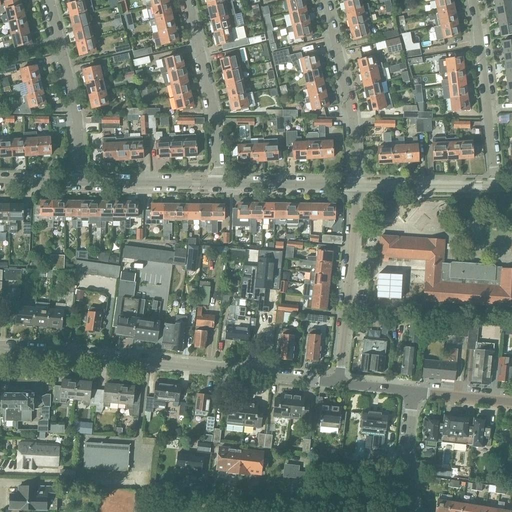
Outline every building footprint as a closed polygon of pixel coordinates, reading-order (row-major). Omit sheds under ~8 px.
[(3,24),(9,22),(25,19),(21,6),(20,0),(8,0),(4,1),(6,10),(7,14),(1,15),(2,19),(3,24)] [(67,4),(70,17),(86,14),(94,12),(90,0),(69,0),(70,4),(67,4)] [(151,0),(152,1),(147,5),(147,9),(169,4),(167,0),(151,0)] [(290,14),(306,10),(303,0),(291,0),(287,1),(290,14)] [(360,0),(351,0),(344,2),(347,15),(364,11),(363,11),(360,0)] [(439,13),(455,9),(453,0),(437,0),(436,0),(439,13)] [(511,2),(495,6),(496,16),(511,13),(511,2)] [(211,20),(227,16),(224,3),(209,7),(211,20)] [(387,13),(394,12),(392,3),(385,5),(387,13)] [(169,4),(147,9),(149,16),(150,21),(172,16),(169,4)] [(364,11),(347,15),(350,27),(372,22),(373,22),(369,9),(363,11),(364,11)] [(458,22),(455,9),(439,13),(430,15),(431,20),(435,19),(437,26),(458,22)] [(293,26),(309,22),(306,10),(290,14),(293,26)] [(511,13),(496,16),(498,26),(511,23),(511,13)] [(73,30),(90,26),(86,14),(70,17),(73,30)] [(214,33),(236,27),(238,27),(235,14),(227,16),(211,20),(214,33)] [(172,16),(150,21),(152,27),(158,25),(159,32),(175,29),(172,16)] [(12,35),(28,31),(25,19),(9,22),(12,35)] [(296,39),(312,36),(309,22),(293,26),(296,39)] [(372,22),(350,27),(354,40),(373,35),(371,28),(373,28),(372,22)] [(437,40),(444,39),(460,35),(458,22),(437,26),(435,27),(437,40)] [(511,34),(511,23),(498,26),(500,37),(511,34)] [(76,43),(92,38),(90,26),(73,30),(76,43)] [(239,40),(236,27),(214,33),(217,45),(221,44),(223,51),(249,45),(247,38),(239,40)] [(159,32),(153,33),(155,39),(160,37),(162,45),(178,41),(175,29),(159,32)] [(385,39),(399,36),(398,29),(384,33),(385,39)] [(0,58),(19,54),(17,47),(31,44),(28,31),(12,35),(3,37),(4,42),(3,43),(5,50),(0,50),(0,58)] [(414,44),(413,43),(411,32),(402,34),(406,46),(407,51),(421,49),(420,43),(414,44)] [(389,54),(403,51),(400,37),(386,41),(389,54)] [(80,56),(95,52),(94,45),(97,44),(95,38),(92,38),(76,43),(80,56)] [(269,40),(270,45),(271,51),(277,50),(275,44),(274,44),(273,39),(269,40)] [(511,40),(502,42),(503,53),(511,51),(511,40)] [(117,54),(131,50),(130,44),(116,47),(117,54)] [(135,58),(149,54),(148,48),(134,51),(135,58)] [(242,62),(239,49),(225,52),(227,58),(221,60),(224,73),(240,69),(249,67),(248,61),(242,62)] [(408,58),(422,55),(421,49),(407,51),(408,58)] [(287,56),(286,50),(272,53),(274,65),(292,61),(298,72),(298,73),(303,72),(320,68),(317,55),(302,59),(301,53),(287,56)] [(511,51),(503,53),(504,63),(511,61),(511,51)] [(115,63),(131,60),(129,53),(113,57),(115,63)] [(135,66),(151,63),(150,56),(134,60),(135,66)] [(161,74),(163,73),(169,72),(185,68),(182,56),(162,61),(163,68),(160,69),(161,74)] [(379,64),(377,56),(359,61),(362,74),(383,68),(382,63),(379,64)] [(409,66),(423,64),(422,57),(408,60),(409,66)] [(439,74),(448,73),(464,71),(463,58),(446,60),(447,64),(438,67),(439,74)] [(0,75),(16,71),(14,65),(0,68),(0,75)] [(23,83),(40,79),(36,66),(20,70),(23,83)] [(86,83),(102,79),(99,67),(83,71),(86,83)] [(166,86),(172,85),(188,81),(185,68),(169,72),(163,73),(166,86)] [(299,86),(306,85),(323,81),(320,68),(303,72),(304,76),(298,81),(297,82),(299,86)] [(365,86),(380,83),(386,81),(383,68),(362,74),(365,86)] [(227,85),(243,81),(240,69),(224,73),(227,85)] [(450,86),(466,84),(464,71),(448,73),(449,79),(442,80),(442,86),(450,85),(450,86)] [(414,86),(415,90),(421,90),(421,85),(419,86),(418,78),(412,79),(413,86),(414,86)] [(26,96),(42,92),(40,79),(23,83),(26,96)] [(89,96),(105,92),(102,79),(86,83),(89,96)] [(175,98),(191,94),(188,81),(172,85),(175,98)] [(230,98),(246,94),(243,81),(227,85),(230,98)] [(309,98),(326,94),(323,81),(306,85),(309,98)] [(367,98),(383,94),(380,83),(365,86),(367,98)] [(467,96),(466,84),(450,86),(450,85),(442,86),(444,98),(446,98),(467,96)] [(29,109),(46,105),(42,92),(26,96),(23,97),(25,105),(23,105),(21,106),(20,107),(19,108),(5,108),(7,114),(31,114),(29,109)] [(92,109),(108,105),(105,92),(89,96),(92,109)] [(249,109),(249,107),(253,106),(251,98),(253,98),(252,93),(246,94),(230,98),(233,111),(242,109),(242,111),(249,109)] [(370,111),(386,108),(384,100),(390,99),(389,93),(383,94),(367,98),(370,111)] [(178,111),(194,107),(191,94),(175,98),(178,111)] [(326,94),(309,98),(305,98),(307,104),(310,103),(312,110),(329,106),(326,94)] [(448,112),(453,111),(469,109),(467,96),(446,98),(448,112)] [(424,102),(416,104),(418,112),(418,118),(418,119),(432,119),(432,113),(424,113),(424,102)] [(146,135),(150,135),(150,129),(149,115),(143,115),(141,115),(142,135),(146,135)] [(277,133),(285,132),(284,123),(284,118),(276,118),(277,133)] [(418,118),(410,118),(411,125),(416,125),(416,133),(424,133),(423,120),(417,120),(417,119),(418,119),(418,118)] [(252,162),(251,139),(250,125),(250,119),(237,119),(237,125),(244,125),(246,146),(238,146),(232,147),(232,157),(239,157),(239,162),(252,162)] [(431,119),(423,120),(424,133),(432,132),(431,119)] [(332,126),(332,120),(318,120),(319,126),(319,134),(320,158),(334,158),(333,141),(325,141),(325,126),(332,126)] [(297,137),(297,131),(286,132),(287,146),(293,146),(294,160),(307,159),(306,142),(301,142),(301,137),(297,137)] [(156,135),(155,135),(156,141),(157,141),(158,158),(171,157),(170,137),(162,138),(162,132),(156,132),(156,135)] [(170,137),(171,157),(184,157),(183,140),(182,137),(182,133),(176,133),(170,134),(170,137)] [(117,159),(130,159),(129,137),(129,134),(125,134),(124,139),(116,139),(117,159)] [(307,159),(320,158),(319,134),(306,134),(306,142),(307,159)] [(11,140),(11,135),(0,135),(0,157),(12,157),(11,140)] [(43,136),(43,135),(37,135),(37,139),(38,155),(52,154),(50,136),(43,136)] [(196,136),(182,137),(183,140),(184,157),(197,156),(196,136)] [(404,145),(404,136),(398,137),(398,140),(391,141),(393,163),(405,162),(404,145)] [(130,159),(143,158),(142,137),(129,137),(130,159)] [(405,162),(418,161),(417,137),(413,137),(412,145),(404,145),(405,162)] [(434,160),(448,159),(446,139),(446,137),(433,138),(433,143),(434,160)] [(104,160),(117,159),(116,139),(116,138),(103,139),(103,144),(104,160)] [(252,162),(265,161),(264,144),(264,138),(251,139),(252,162)] [(460,159),(459,142),(459,138),(446,139),(448,159),(460,159)] [(12,157),(25,156),(24,139),(11,140),(12,157)] [(25,156),(38,155),(37,139),(24,139),(25,156)] [(265,161),(278,160),(277,139),(272,140),(272,144),(264,144),(265,161)] [(379,163),(393,163),(391,141),(391,140),(386,140),(386,143),(378,144),(379,163)] [(460,159),(473,158),(472,141),(459,142),(460,159)] [(237,203),(237,219),(245,219),(245,224),(247,235),(250,235),(250,234),(250,203),(244,203),(243,201),(239,201),(238,203),(237,203)] [(52,228),(52,202),(40,202),(40,209),(35,208),(35,222),(47,223),(48,228),(52,228)] [(64,222),(64,217),(64,202),(52,202),(52,228),(56,229),(58,222),(64,222)] [(76,217),(76,202),(64,202),(64,217),(76,217)] [(80,229),(81,222),(88,222),(88,218),(88,202),(76,202),(76,217),(76,221),(76,229),(80,229)] [(100,240),(100,202),(88,202),(88,218),(95,218),(95,222),(96,229),(96,240),(100,240)] [(105,237),(105,229),(106,222),(112,222),(112,202),(100,202),(100,240),(104,240),(104,237),(105,237)] [(124,229),(124,203),(112,202),(112,222),(119,222),(120,229),(124,229)] [(124,229),(130,229),(130,221),(130,218),(137,218),(137,203),(124,203),(124,229)] [(176,205),(176,220),(188,220),(187,205),(183,205),(183,203),(178,203),(177,205),(176,205)] [(250,203),(250,234),(256,234),(256,219),(263,219),(263,204),(250,203)] [(146,210),(145,224),(163,225),(163,205),(152,204),(151,210),(146,210)] [(274,204),(263,204),(263,219),(263,226),(268,226),(268,231),(273,231),(274,204)] [(274,204),(273,231),(275,231),(275,232),(279,232),(280,224),(275,223),(275,219),(286,219),(286,204),(274,204)] [(286,204),(286,219),(286,224),(298,224),(298,220),(298,204),(286,204)] [(298,204),(298,220),(310,220),(310,204),(298,204)] [(310,204),(310,220),(322,220),(322,204),(310,204)] [(322,220),(322,228),(327,228),(331,228),(334,223),(334,220),(334,204),(322,204),(322,220)] [(9,230),(9,205),(0,205),(0,225),(3,226),(3,230),(9,230)] [(23,220),(23,205),(9,205),(9,230),(14,230),(14,220),(23,220)] [(163,205),(163,225),(163,232),(163,241),(169,241),(169,235),(172,234),(172,224),(168,224),(168,220),(176,220),(176,205),(163,205)] [(200,205),(187,205),(188,220),(187,224),(187,225),(188,225),(193,225),(193,220),(200,220),(200,205)] [(200,205),(200,220),(206,220),(206,226),(207,226),(207,232),(212,231),(212,205),(200,205)] [(224,205),(212,205),(212,231),(212,233),(216,233),(217,233),(217,225),(217,220),(224,220),(224,205)] [(322,235),(322,243),(332,244),(333,236),(322,235)] [(443,263),(445,240),(381,236),(380,256),(381,257),(381,261),(388,261),(388,257),(427,260),(424,300),(511,306),(511,269),(496,268),(496,267),(495,264),(453,262),(451,264),(443,263)] [(273,251),(274,242),(269,242),(269,243),(265,243),(264,246),(264,250),(273,251)] [(282,251),(283,242),(275,242),(275,250),(282,251)] [(202,247),(202,253),(210,254),(214,254),(214,255),(227,256),(227,247),(202,245),(202,247)] [(308,261),(331,264),(333,252),(330,252),(330,246),(318,245),(318,250),(317,257),(308,257),(308,261)] [(198,247),(188,246),(186,271),(195,272),(198,247)] [(185,266),(187,250),(175,248),(174,253),(173,264),(185,266)] [(244,260),(245,249),(228,248),(227,259),(244,260)] [(245,249),(244,260),(240,299),(257,301),(257,306),(263,307),(265,289),(279,290),(283,252),(273,251),(264,250),(260,250),(260,251),(245,249)] [(167,252),(165,264),(173,265),(173,264),(174,253),(167,252)] [(300,260),(300,266),(311,267),(311,273),(330,276),(331,264),(308,261),(300,260)] [(76,273),(83,274),(85,262),(76,261),(76,273)] [(83,274),(90,275),(92,263),(85,262),(83,274)] [(99,264),(92,263),(90,275),(97,276),(99,264)] [(106,265),(99,264),(97,276),(104,277),(106,265)] [(113,266),(106,265),(104,277),(111,278),(113,266)] [(120,267),(113,266),(111,278),(118,279),(120,267)] [(38,275),(38,270),(21,269),(21,270),(15,270),(14,282),(20,282),(21,275),(38,275)] [(120,273),(119,281),(134,283),(135,275),(120,273)] [(305,281),(304,285),(329,287),(330,276),(311,273),(310,281),(305,281)] [(402,275),(378,274),(377,298),(401,299),(402,275)] [(117,290),(117,296),(122,297),(117,334),(134,337),(137,309),(139,300),(134,299),(135,293),(136,283),(134,283),(119,281),(117,290)] [(280,281),(279,293),(287,294),(288,282),(280,281)] [(304,288),(303,296),(328,299),(329,287),(304,285),(304,288)] [(202,305),(208,306),(210,287),(200,286),(198,305),(202,305)] [(83,302),(84,292),(76,291),(75,301),(83,302)] [(71,309),(73,292),(66,292),(65,305),(56,304),(55,311),(48,310),(47,327),(61,328),(63,312),(64,312),(65,309),(71,309)] [(303,296),(303,300),(308,300),(307,309),(326,311),(328,299),(303,296)] [(239,307),(240,299),(234,298),(233,307),(230,306),(229,321),(228,320),(226,340),(235,341),(239,307)] [(32,326),(33,308),(20,307),(21,300),(8,299),(6,312),(16,313),(15,324),(32,326)] [(47,327),(48,310),(49,304),(34,303),(33,308),(32,326),(47,327)] [(298,313),(299,306),(279,304),(278,311),(298,313)] [(254,331),(256,319),(250,318),(250,317),(245,316),(245,307),(239,307),(235,341),(247,342),(249,330),(254,331)] [(87,322),(85,330),(98,332),(101,315),(102,309),(89,308),(88,314),(87,322)] [(198,308),(196,326),(203,327),(213,328),(215,316),(208,315),(201,315),(201,312),(202,308),(198,308)] [(134,337),(133,339),(145,341),(148,321),(142,320),(144,310),(137,309),(134,337)] [(183,351),(187,317),(177,315),(176,325),(173,325),(173,327),(175,328),(173,342),(176,342),(175,350),(183,351)] [(418,343),(421,321),(410,320),(408,336),(412,337),(411,342),(418,343)] [(148,321),(145,341),(157,342),(160,323),(148,321)] [(468,338),(469,326),(446,323),(445,335),(468,338)] [(175,350),(176,342),(173,342),(175,328),(173,327),(173,325),(165,324),(161,348),(175,350)] [(501,335),(501,326),(485,325),(485,327),(469,326),(468,338),(467,350),(475,350),(476,342),(494,344),(495,335),(501,335)] [(202,332),(203,327),(196,326),(194,347),(206,349),(208,333),(202,332)] [(284,330),(283,336),(281,336),(279,359),(293,361),(296,337),(294,337),(294,331),(284,330)] [(310,336),(308,336),(306,359),(320,361),(322,337),(320,337),(321,331),(311,330),(310,336)] [(385,354),(387,340),(364,338),(363,351),(362,351),(361,355),(362,355),(360,372),(373,373),(373,372),(383,373),(385,357),(386,357),(386,354),(385,354)] [(492,357),(494,344),(476,342),(475,350),(474,355),(492,357)] [(412,376),(415,348),(404,347),(403,351),(401,375),(412,376)] [(456,380),(458,349),(444,348),(442,362),(441,379),(456,380)] [(491,371),(492,357),(474,355),(473,369),(491,371)] [(511,359),(500,358),(497,382),(510,383),(511,373),(511,367),(511,365),(511,359)] [(441,379),(442,362),(424,360),(422,377),(441,379)] [(490,384),(491,371),(473,369),(471,382),(490,384)] [(75,399),(77,382),(62,380),(61,385),(61,386),(54,385),(53,402),(66,403),(68,398),(75,399)] [(96,406),(98,390),(91,389),(91,383),(77,382),(75,399),(83,400),(84,405),(96,406)] [(165,402),(168,383),(161,382),(161,383),(156,383),(155,384),(153,400),(147,399),(144,417),(150,418),(150,412),(152,413),(153,408),(158,408),(158,405),(165,406),(165,402)] [(178,403),(180,385),(174,384),(168,383),(165,402),(178,403)] [(118,403),(120,386),(112,385),(106,384),(106,385),(105,390),(98,390),(96,406),(96,413),(101,413),(104,407),(109,407),(110,402),(118,403)] [(138,416),(139,410),(140,394),(134,393),(134,387),(120,386),(118,403),(126,404),(129,415),(138,416)] [(2,394),(1,409),(6,409),(5,422),(31,422),(31,419),(33,419),(33,394),(30,391),(25,391),(21,393),(21,394),(2,394)] [(50,408),(51,395),(46,394),(41,397),(45,406),(49,406),(49,407),(50,408)] [(290,419),(293,395),(281,394),(281,399),(275,398),(273,417),(290,419)] [(206,417),(208,412),(210,396),(198,395),(196,415),(206,417)] [(307,421),(309,402),(304,401),(305,396),(293,395),(290,419),(307,421)] [(244,426),(246,402),(235,401),(234,406),(229,406),(227,424),(244,426)] [(261,428),(263,409),(257,409),(258,404),(246,402),(244,426),(261,428)] [(49,420),(49,407),(49,406),(45,406),(39,409),(45,418),(48,418),(48,420),(49,420)] [(314,413),(313,426),(320,427),(339,429),(340,424),(344,424),(345,414),(340,414),(341,408),(321,406),(320,413),(314,413)] [(361,428),(361,434),(376,435),(374,452),(373,460),(375,460),(375,464),(380,465),(381,463),(382,461),(384,461),(385,453),(383,453),(385,431),(387,414),(363,412),(361,428)] [(454,444),(457,415),(450,415),(449,417),(445,416),(444,425),(438,424),(436,441),(442,442),(442,443),(454,444)] [(471,445),(473,428),(468,427),(469,419),(464,418),(464,416),(457,415),(454,444),(466,445),(466,444),(471,445)] [(213,431),(214,418),(208,417),(206,431),(213,431)] [(47,433),(48,420),(48,418),(45,418),(38,421),(37,432),(47,433)] [(434,421),(434,419),(426,418),(426,420),(424,420),(424,426),(425,427),(424,440),(426,440),(425,447),(436,448),(436,441),(438,424),(438,421),(434,421)] [(486,429),(487,418),(479,418),(479,420),(474,419),(473,428),(471,445),(471,446),(484,447),(484,446),(490,447),(492,429),(486,429)] [(93,425),(74,423),(73,432),(92,434),(93,425)] [(64,434),(64,426),(50,426),(50,433),(64,434)] [(220,443),(221,430),(214,429),(213,442),(220,443)] [(264,448),(266,435),(259,434),(257,447),(264,448)] [(271,449),(272,436),(266,435),(264,448),(271,449)] [(309,454),(311,440),(304,439),(302,453),(309,454)] [(209,454),(211,444),(198,442),(197,452),(209,454)] [(18,456),(18,470),(35,470),(35,467),(56,468),(56,463),(57,463),(58,445),(19,443),(18,456)] [(128,471),(129,446),(85,443),(83,469),(128,471)] [(239,474),(242,451),(220,448),(217,469),(230,471),(229,473),(239,474)] [(267,469),(268,459),(262,459),(263,454),(242,451),(239,474),(249,475),(249,473),(260,475),(261,468),(267,469)] [(201,472),(203,456),(179,453),(177,469),(201,472)] [(434,470),(434,464),(434,462),(420,461),(420,468),(434,470)] [(284,465),(283,477),(287,478),(296,479),(297,479),(298,472),(299,472),(299,467),(297,466),(288,465),(284,465)] [(457,478),(458,471),(459,467),(451,467),(450,477),(457,478)] [(75,471),(60,470),(60,474),(59,479),(75,480),(75,471)] [(428,478),(428,484),(440,486),(440,479),(428,478)] [(200,497),(205,494),(206,485),(189,483),(188,496),(200,497)] [(297,484),(296,494),(299,494),(304,495),(305,485),(297,484)] [(58,510),(59,488),(19,487),(19,495),(9,495),(9,508),(21,509),(21,510),(35,510),(35,509),(58,510)] [(449,511),(451,502),(452,496),(447,496),(446,501),(438,500),(435,511),(449,511)] [(460,511),(462,504),(451,502),(449,511),(460,511)] [(508,511),(503,510),(504,503),(498,502),(497,509),(496,511),(508,511)]
